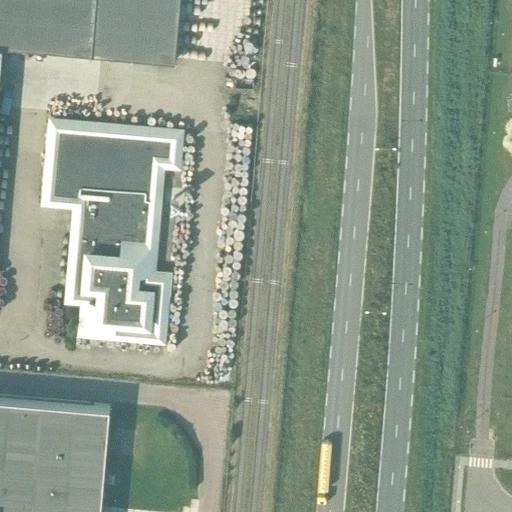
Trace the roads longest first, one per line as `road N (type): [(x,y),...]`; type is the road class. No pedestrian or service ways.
road 1 (unknown): [(0,235),(9,141),(16,113),(34,98),(73,93),(210,112),(197,304),(183,356),(140,365),(27,346)]
road 2 (primary): [(365,0),(330,511)]
road 3 (primary): [(388,511),(415,0)]
road 4 (unknown): [(0,383),(160,398),(189,411),(206,436),(212,466),(208,511)]
